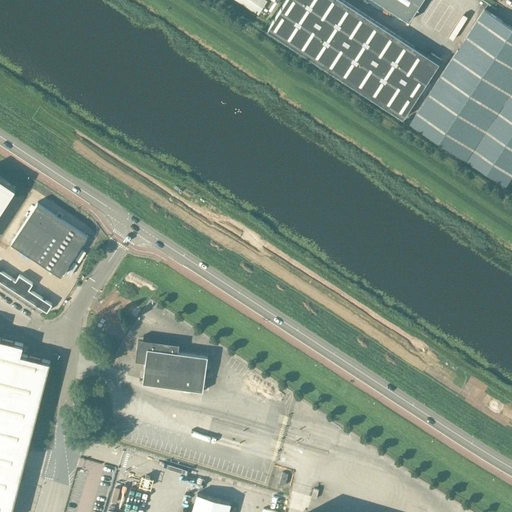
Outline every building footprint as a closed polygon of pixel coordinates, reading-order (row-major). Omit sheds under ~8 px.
[(264,0),(239,0),(257,11),(264,0)] [(415,99),(439,62),(343,0),(286,0),(267,30),(403,118),(409,109),(415,99)] [(376,0),(408,21),(421,0),(376,0)] [(511,90),(499,82),(511,62),(511,27),(484,9),(422,104),(416,113),(410,122),(505,185),(511,174),(511,144),(487,128),(511,90)] [(511,89),(511,90),(487,128),(511,144),(511,89)] [(409,109),(416,113),(422,104),(415,99),(409,109)] [(0,210),(16,186),(0,175),(0,210)] [(87,235),(37,202),(11,242),(61,275),(87,235)] [(0,269),(0,280),(47,311),(52,304),(29,288),(33,283),(20,274),(16,280),(0,269)] [(208,355),(178,351),(179,343),(138,337),(137,351),(135,359),(145,361),(142,382),(203,390),(208,355)] [(0,511),(11,511),(50,361),(21,354),(23,344),(0,338),(0,511)] [(228,511),(231,502),(197,492),(191,511),(228,511)]
